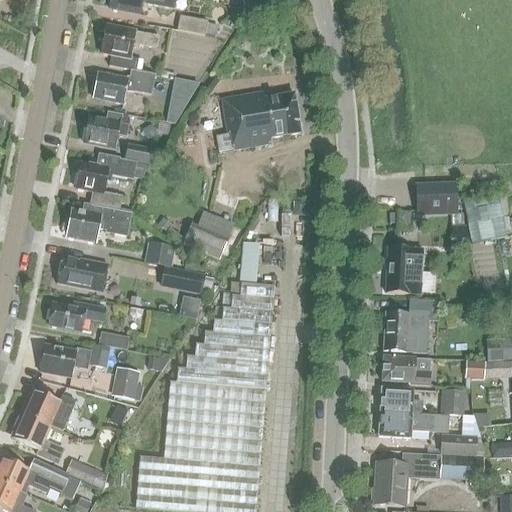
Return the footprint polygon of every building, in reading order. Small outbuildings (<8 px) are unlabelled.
[(175,0),(110,0),(109,11),(139,16),(141,5),(173,11),(175,0)] [(283,13),(281,0),(239,0),(242,19),(283,13)] [(206,23),(177,17),(174,33),(203,38),(206,23)] [(137,61),(130,60),(132,46),(156,51),(158,38),(135,34),(105,28),(100,55),(110,57),(108,68),(130,72),(130,73),(135,74),(135,73),(137,61)] [(154,77),(135,73),(135,74),(130,73),(129,79),(126,79),(126,81),(114,78),(114,80),(96,76),(92,99),(104,102),(104,103),(122,107),(125,92),(150,97),(154,77)] [(173,81),(170,100),(187,104),(199,85),(173,81)] [(271,140),(300,135),(293,96),(264,100),(264,94),(221,101),(227,136),(230,136),(233,152),(272,146),(271,140)] [(129,121),(120,119),(121,117),(105,113),(104,121),(100,120),(100,122),(88,120),(83,145),(115,151),(117,138),(125,139),(129,121)] [(156,152),(125,146),(122,161),(146,166),(156,152)] [(79,165),(74,190),(91,194),(89,206),(119,212),(121,199),(103,195),(107,177),(133,182),(136,165),(119,162),(119,160),(99,156),(96,169),(79,165)] [(454,217),(453,185),(412,186),(413,218),(454,217)] [(504,238),(496,195),(460,202),(468,245),(504,238)] [(65,239),(96,245),(99,230),(106,231),(105,235),(126,239),(131,215),(83,206),(82,215),(70,212),(65,239)] [(226,239),(189,224),(180,247),(217,262),(226,239)] [(463,228),(448,228),(448,249),(467,250),(463,228)] [(173,249),(145,244),(141,265),(163,269),(169,270),(173,249)] [(420,252),(410,252),(388,251),(386,294),(418,295),(420,252)] [(107,267),(79,261),(79,263),(61,260),(56,286),(88,292),(102,294),(107,267)] [(200,297),(204,277),(169,270),(163,269),(159,289),(200,297)] [(149,511),(255,511),(259,469),(274,288),(240,285),(239,298),(231,297),(230,310),(222,309),(221,322),(213,322),(212,334),(204,334),(203,346),(195,346),(194,358),(186,358),(185,371),(177,370),(176,385),(169,384),(163,461),(139,459),(135,511),(149,511)] [(426,324),(428,324),(437,324),(438,304),(408,302),(408,315),(385,314),(382,354),(406,355),(424,356),(426,324)] [(80,333),(83,321),(102,324),(105,312),(67,304),(66,310),(52,307),(48,327),(80,333)] [(127,339),(99,334),(96,347),(125,352),(127,339)] [(511,362),(511,340),(500,341),(500,362),(511,362)] [(91,347),(90,354),(98,355),(95,368),(88,366),(87,367),(105,370),(109,351),(91,347)] [(90,354),(76,351),(75,354),(44,348),(39,373),(71,380),(74,364),(87,367),(88,366),(95,368),(98,355),(90,354)] [(158,361),(157,373),(161,374),(170,361),(158,359),(158,361)] [(430,362),(414,361),(382,359),(381,383),(428,386),(430,362)] [(157,373),(158,361),(149,360),(147,372),(157,373)] [(483,382),(484,365),(464,364),(463,381),(483,382)] [(133,403),(139,374),(115,370),(110,398),(133,403)] [(412,405),(412,393),(381,391),(379,415),(415,417),(415,413),(419,413),(419,415),(421,415),(421,405),(412,405)] [(463,394),(439,392),(437,416),(461,418),(463,394)] [(64,435),(72,417),(77,405),(62,399),(59,404),(35,393),(31,401),(29,399),(22,416),(49,428),(64,435)] [(112,415),(123,421),(126,413),(115,408),(112,415)] [(421,417),(421,415),(419,415),(419,413),(415,413),(415,417),(379,415),(378,438),(410,440),(410,432),(433,433),(433,417),(421,417)] [(43,443),(49,428),(22,416),(14,433),(17,434),(14,442),(38,452),(36,457),(57,466),(63,454),(55,451),(56,448),(43,443)] [(479,439),(472,418),(461,418),(459,438),(474,439),(479,439)] [(448,457),(448,458),(473,460),(473,459),(474,439),(459,438),(438,437),(437,457),(448,457)] [(511,444),(491,446),(491,459),(511,458),(511,444)] [(440,458),(426,457),(401,456),(401,467),(376,465),(373,507),(404,509),(405,481),(438,482),(438,481),(440,458)] [(473,459),(473,460),(448,458),(440,458),(438,481),(479,483),(480,460),(473,459)] [(68,478),(53,471),(33,462),(29,472),(1,459),(0,460),(0,485),(19,494),(24,496),(28,488),(47,496),(49,491),(60,497),(68,478)] [(96,474),(70,462),(63,476),(90,488),(96,474)] [(31,511),(14,505),(19,494),(0,485),(0,511),(2,511),(31,511)] [(511,497),(500,498),(501,509),(511,508),(511,497)] [(85,511),(89,504),(77,499),(71,511),(85,511)]
